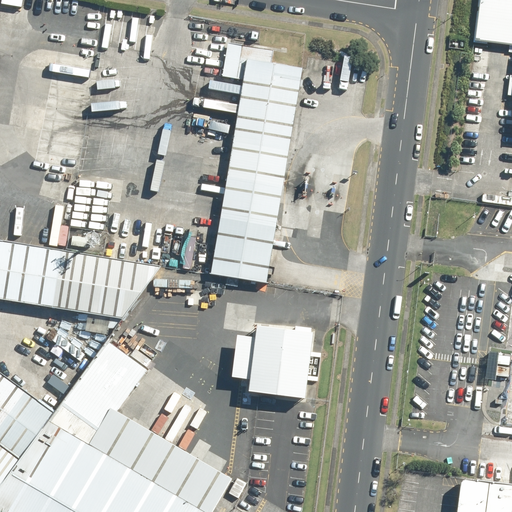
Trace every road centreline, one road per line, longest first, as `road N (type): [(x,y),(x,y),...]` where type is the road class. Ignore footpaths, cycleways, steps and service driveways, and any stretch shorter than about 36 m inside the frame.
road 1 (tertiary): [(417,11),(355,511)]
road 2 (unknown): [(177,47),(170,180),(138,202),(96,208),(38,190),(13,165),(0,119)]
road 3 (unknown): [(0,108),(2,88),(32,63),(136,47)]
